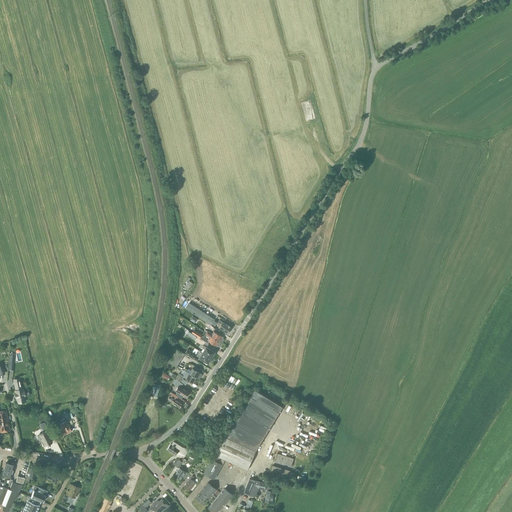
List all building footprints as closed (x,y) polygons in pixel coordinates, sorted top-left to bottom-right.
[(193,284),(189,281),(184,287),(188,290),(193,284)] [(215,319),(189,303),(185,309),(211,325),(212,324),(214,321),(215,319)] [(222,324),(219,328),(227,333),(228,332),(228,333),(231,329),(231,328),(220,320),(218,322),(222,324)] [(214,331),(212,334),(207,331),(204,329),(203,331),(204,332),(221,342),(223,339),(223,338),(221,337),(222,336),(214,331)] [(187,334),(195,340),(197,337),(189,331),(187,334)] [(197,332),(195,335),(208,343),(209,341),(217,346),(218,345),(219,346),(220,346),(222,343),(221,342),(204,332),(202,335),(197,332)] [(205,350),(203,352),(203,353),(212,358),(213,356),(213,357),(215,354),(214,353),(215,352),(206,347),(203,345),(202,348),(205,350)] [(168,361),(177,366),(184,353),(173,347),(171,350),(174,352),(168,361)] [(193,358),(194,355),(192,353),(192,352),(187,349),(185,353),(192,358),(193,358)] [(212,358),(203,353),(203,352),(201,351),(199,350),(197,354),(196,356),(194,355),(193,358),(192,358),(196,361),(199,357),(200,358),(208,363),(209,363),(211,360),(212,358)] [(192,368),(189,373),(196,377),(199,379),(202,374),(192,368)] [(189,373),(187,372),(186,371),(184,374),(185,375),(185,377),(186,378),(193,382),(196,377),(189,373)] [(179,373),(177,376),(173,373),(171,376),(180,382),(184,376),(179,373)] [(17,378),(13,379),(15,391),(14,391),(15,393),(14,393),(15,398),(16,398),(17,403),(19,403),(23,402),(25,401),(24,396),(23,391),(22,389),(21,389),(20,384),(19,384),(17,378)] [(189,392),(179,386),(181,383),(174,379),(172,382),(177,388),(176,391),(177,392),(176,394),(182,398),(184,395),(186,397),(189,392)] [(223,439),(204,474),(215,479),(225,459),(247,470),(255,452),(255,451),(255,450),(256,450),(283,407),(255,390),(228,434),(225,433),(223,439)] [(180,408),(184,401),(172,393),(170,396),(168,399),(173,402),(172,403),(180,408)] [(5,410),(0,411),(0,432),(10,430),(5,410)] [(63,414),(62,415),(63,417),(65,417),(67,421),(71,419),(67,412),(63,414)] [(71,431),(64,419),(60,421),(61,423),(60,424),(63,430),(61,431),(63,435),(71,431)] [(39,435),(37,436),(39,441),(41,440),(44,446),(52,442),(46,431),(38,435),(39,435)] [(183,447),(173,441),(171,444),(170,444),(167,450),(176,455),(178,451),(180,452),(180,453),(185,456),(188,450),(183,447)] [(291,466),(293,458),(277,453),(274,461),(291,466)] [(1,476),(6,477),(9,464),(8,464),(7,463),(6,463),(3,472),(2,472),(1,476)] [(288,477),(290,471),(272,465),(270,472),(288,477)] [(36,470),(29,468),(26,476),(34,478),(36,470)] [(187,473),(180,468),(175,476),(180,479),(182,476),(184,477),(187,473)] [(49,471),(46,478),(56,482),(60,474),(55,472),(54,473),(49,471)] [(275,479),(287,483),(288,478),(277,474),(270,472),(268,477),(275,479)] [(192,475),(184,486),(190,491),(196,482),(192,480),(194,477),(192,475)] [(6,511),(7,511),(8,511),(12,503),(22,485),(24,478),(17,476),(15,483),(12,482),(12,480),(10,479),(8,487),(4,486),(0,495),(0,511),(1,511),(3,510),(6,511)] [(266,483),(260,481),(250,479),(244,492),(255,497),(259,488),(265,489),(266,483)] [(195,497),(204,504),(217,489),(208,482),(195,497)] [(269,483),(266,483),(265,489),(268,490),(265,502),(272,503),(275,488),(268,487),(269,483)] [(68,488),(70,489),(69,491),(67,491),(66,495),(75,498),(77,491),(79,492),(80,488),(70,484),(68,488)] [(30,497),(32,498),(39,501),(42,502),(45,496),(44,495),(46,490),(38,487),(36,492),(33,490),(30,497)] [(224,488),(208,508),(212,511),(214,511),(218,511),(233,495),(224,488)] [(27,501),(24,507),(35,511),(36,511),(39,506),(38,505),(39,501),(32,498),(30,502),(27,501)] [(105,498),(98,511),(105,511),(111,501),(105,498)] [(140,507),(139,511),(146,511),(148,511),(146,508),(145,507),(151,501),(149,499),(143,505),(140,507)] [(154,505),(149,509),(152,511),(161,511),(169,505),(162,499),(159,501),(158,500),(154,505)]
